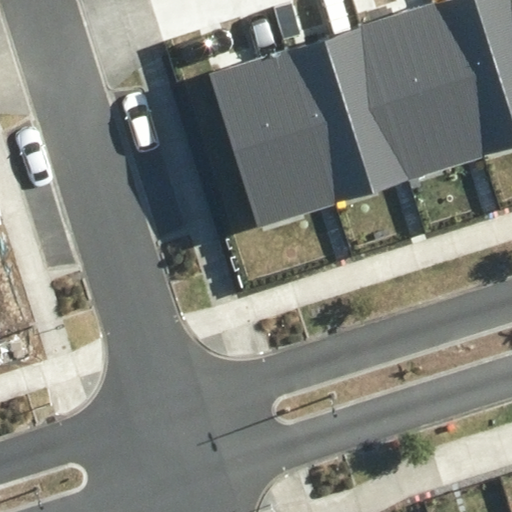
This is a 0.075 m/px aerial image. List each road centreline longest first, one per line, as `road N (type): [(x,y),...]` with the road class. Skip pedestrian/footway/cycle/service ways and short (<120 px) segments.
road 1 (residential): [(50,39),(169,411)]
road 2 (residential): [(169,411),(511,300)]
road 3 (residential): [(511,376),(189,478)]
road 4 (residential): [(0,463),(169,411)]
road 5 (residential): [(170,0),(50,39)]
